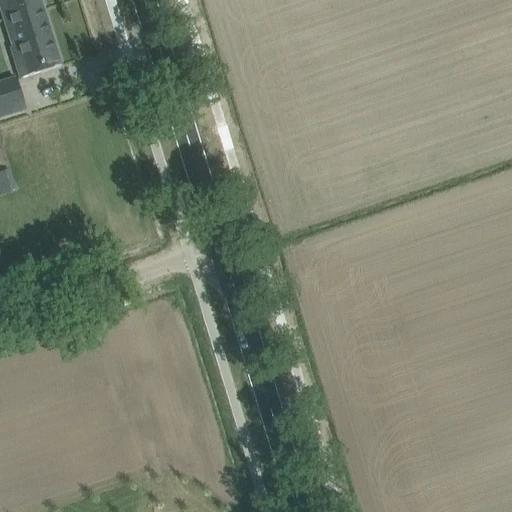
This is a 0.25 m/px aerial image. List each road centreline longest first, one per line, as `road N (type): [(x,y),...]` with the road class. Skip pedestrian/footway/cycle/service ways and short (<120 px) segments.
road 1 (secondary): [(299,511),(222,247)]
road 2 (secondary): [(222,247),(144,0)]
road 3 (unclassified): [(0,324),(222,247)]
